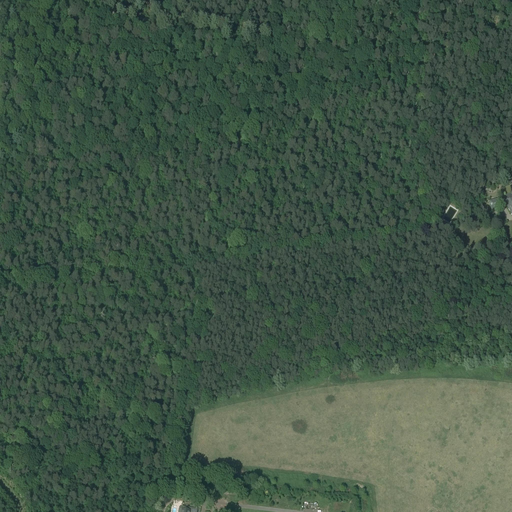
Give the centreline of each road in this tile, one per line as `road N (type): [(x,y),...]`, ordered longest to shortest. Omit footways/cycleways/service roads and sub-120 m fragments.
road 1 (track): [(0,220),(511,32)]
road 2 (track): [(85,0),(128,173)]
